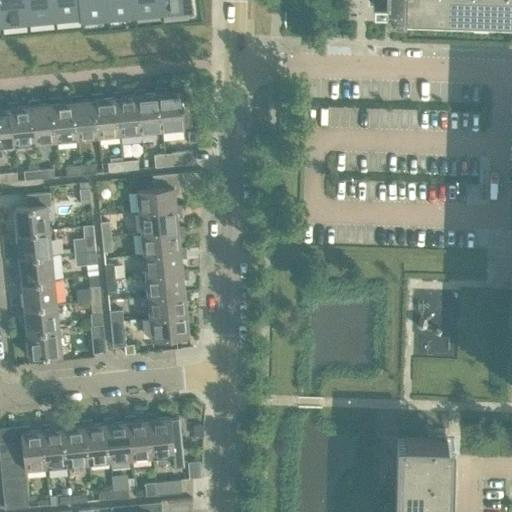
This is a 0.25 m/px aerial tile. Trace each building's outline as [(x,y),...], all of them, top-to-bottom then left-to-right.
[(27,19),(25,0),(0,0),(0,18),(0,22),(27,19)] [(54,17),(52,0),(25,0),(27,19),(54,17)] [(79,18),(81,18),(78,0),(52,0),(54,17),(79,14),(79,18)] [(107,15),(105,0),(78,0),(81,18),(107,15)] [(134,12),(132,0),(105,0),(107,15),(134,12)] [(161,10),(159,0),(132,0),(134,12),(161,10)] [(189,7),(187,0),(159,0),(161,10),(189,7)] [(511,0),(371,0),(384,1),(383,10),(403,10),(403,9),(511,12),(511,0)] [(158,91),(161,128),(191,125),(187,89),(179,90),(179,88),(165,90),(164,85),(154,86),(155,91),(158,91)] [(158,91),(155,91),(144,92),(143,87),(133,88),(133,93),(136,93),(140,130),(161,128),(158,91)] [(136,93),(133,93),(123,94),(122,89),(112,90),(112,95),(115,95),(119,132),(140,130),(136,93)] [(115,95),(112,95),(101,97),(101,91),(90,92),(91,98),(94,97),(98,134),(119,132),(115,95)] [(94,97),(91,98),(80,99),(80,93),(69,94),(69,100),(73,99),(77,136),(98,134),(94,97)] [(73,99),(69,100),(59,101),(59,95),(49,97),(49,102),(52,102),(56,138),(77,136),(73,99)] [(52,102),(49,102),(38,103),(38,98),(27,99),(28,104),(31,104),(35,140),(56,138),(52,102)] [(31,104),(28,104),(17,105),(17,100),(7,101),(8,106),(10,106),(13,143),(35,140),(31,104)] [(0,106),(0,155),(3,155),(1,144),(13,143),(10,106),(8,106),(0,106)] [(164,153),(165,165),(191,162),(189,150),(164,153)] [(155,166),(165,165),(164,153),(153,154),(155,166)] [(122,160),(123,168),(138,167),(137,158),(122,160)] [(108,170),(123,168),(122,160),(107,161),(108,170)] [(80,165),(81,173),(96,172),(95,163),(80,165)] [(66,175),(81,173),(80,165),(65,166),(66,175)] [(37,168),(38,178),(47,177),(54,176),(53,167),(37,168)] [(24,179),(38,178),(37,168),(23,170),(24,179)] [(175,207),(175,204),(174,193),(179,193),(177,172),(152,174),(153,188),(136,189),(138,210),(175,207)] [(79,188),(80,202),(90,201),(88,187),(79,188)] [(17,232),(47,228),(45,205),(51,204),(50,192),(26,194),(27,205),(15,207),(17,232)] [(177,228),(177,225),(176,214),(182,214),(180,203),(175,204),(175,207),(138,210),(141,232),(177,228)] [(102,236),(110,235),(109,220),(100,221),(102,236)] [(180,249),(179,245),(178,235),(184,235),(183,224),(177,225),(177,228),(141,232),(143,253),(180,249)] [(20,256),(50,253),(47,228),(17,232),(20,256)] [(110,235),(102,236),(103,251),(112,250),(110,235)] [(85,250),(95,249),(94,236),(83,237),(85,250)] [(182,270),(182,267),(180,256),(186,255),(185,245),(179,245),(180,249),(143,253),(145,274),(182,270)] [(95,249),(85,250),(86,264),(96,263),(95,249)] [(22,281),(53,278),(50,253),(20,256),(22,281)] [(106,278),(115,277),(114,262),(104,263),(106,278)] [(184,291),(184,288),(183,277),(188,277),(187,266),(182,267),(182,270),(145,274),(147,295),(184,291)] [(115,277),(106,278),(107,293),(117,292),(115,277)] [(25,306),(55,303),(53,278),(22,281),(25,306)] [(90,299),(100,298),(99,285),(89,286),(90,299)] [(186,312),(186,309),(185,298),(190,298),(189,287),(184,288),(184,291),(147,295),(149,316),(186,312)] [(100,298),(90,299),(92,313),(101,312),(100,298)] [(28,331),(58,327),(55,303),(25,306),(28,331)] [(186,312),(149,316),(152,337),(188,333),(187,320),(192,319),(191,308),(186,309),(186,312)] [(110,320),(122,319),(121,309),(109,310),(110,320)] [(122,319),(110,320),(112,345),(124,343),(122,319)] [(102,323),(90,324),(93,351),(105,350),(102,323)] [(58,327),(28,331),(30,356),(60,353),(58,327)] [(148,418),(151,454),(172,452),(174,464),(183,463),(178,416),(170,417),(170,416),(155,417),(155,411),(145,412),(145,419),(148,418)] [(148,418),(145,419),(134,420),(134,413),(123,414),(124,421),(126,420),(130,457),(151,454),(148,418)] [(126,420),(124,421),(113,422),(112,415),(102,416),(103,423),(105,422),(109,459),(130,457),(126,420)] [(105,422),(103,423),(92,424),(91,417),(81,418),(82,425),(84,425),(88,461),(109,459),(105,422)] [(84,425),(82,425),(71,426),(70,419),(60,420),(61,427),(63,427),(66,463),(88,461),(84,425)] [(63,427),(61,427),(49,428),(49,421),(39,422),(39,429),(42,429),(45,465),(66,463),(63,427)] [(42,429),(39,429),(28,430),(28,423),(18,424),(19,435),(21,435),(21,436),(22,448),(23,461),(24,467),(45,465),(42,429)] [(0,438),(21,436),(21,435),(19,435),(18,424),(0,426),(0,438)] [(0,450),(22,448),(21,436),(0,438),(0,450)] [(444,488),(446,438),(402,436),(401,487),(395,486),(394,511),(449,511),(450,488),(444,488)] [(0,462),(23,461),(22,448),(0,450),(0,462)] [(25,473),(24,467),(23,461),(0,462),(0,469),(1,475),(25,473)] [(25,473),(1,475),(4,508),(28,505),(25,473)] [(127,474),(110,476),(112,488),(113,498),(129,496),(128,487),(127,474)] [(154,480),(155,493),(181,490),(179,478),(154,480)] [(145,494),(155,493),(154,480),(144,482),(145,494)] [(112,488),(98,490),(99,499),(113,498),(112,488)] [(69,493),(70,502),(86,500),(85,491),(69,493)] [(56,503),(70,502),(69,493),(55,494),(56,503)] [(161,511),(160,500),(123,504),(110,505),(110,511),(161,511)]
